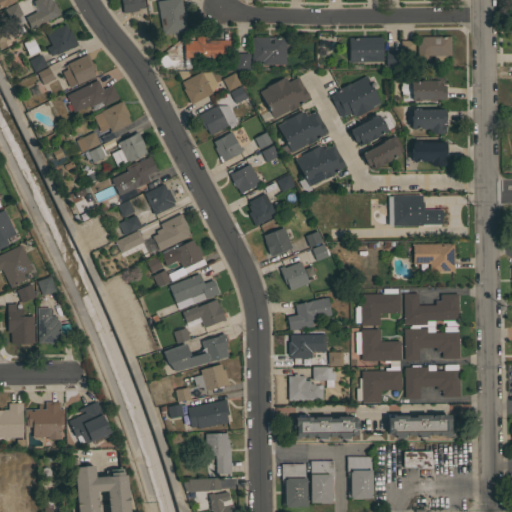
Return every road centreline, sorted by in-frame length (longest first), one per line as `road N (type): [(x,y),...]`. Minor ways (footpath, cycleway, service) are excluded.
road 1 (residential): [(85,0),(141,75),(255,304),(259,511)]
road 2 (residential): [(482,0),(492,511)]
road 3 (residential): [(483,15),(220,11)]
